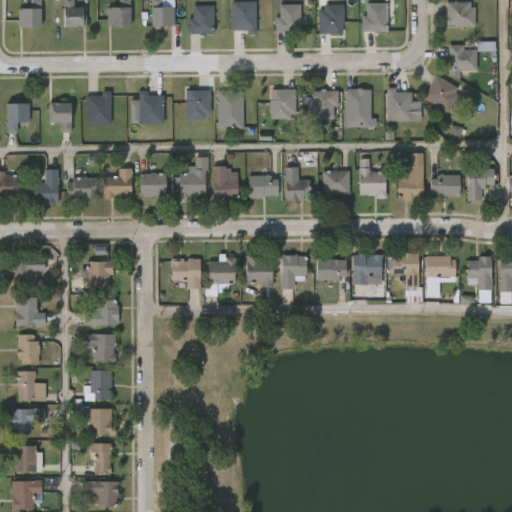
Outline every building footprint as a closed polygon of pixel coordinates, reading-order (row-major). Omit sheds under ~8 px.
[(18,27),(17,27),(17,8),(28,8),(28,0),(39,0),(39,27),(18,27)] [(72,0),(72,8),(85,8),(85,28),(61,27),(61,0),(72,0)] [(107,26),(106,26),(106,7),(118,7),(118,0),(128,0),(128,26),(107,26)] [(160,0),(160,7),(173,7),(172,27),(149,26),(149,0),(160,0)] [(254,1),(255,35),(247,35),(246,30),(230,30),(229,2),(254,1)] [(471,1),(471,7),(475,7),(475,27),(457,27),(457,25),(447,25),(447,2),(471,1)] [(362,32),(361,32),(361,16),(365,16),(365,3),(386,3),(386,32),(362,32)] [(275,33),(274,33),(274,17),(278,17),(278,4),(299,4),(300,32),(275,33)] [(342,33),(342,36),(317,34),(317,10),(322,10),(322,4),(342,4),(342,33)] [(203,34),(203,36),(199,36),(199,34),(187,34),(187,18),(191,18),(191,5),(212,5),(213,34),(203,34)] [(471,41),(471,46),(476,46),(476,50),(478,50),(477,71),(460,70),(460,79),(450,75),(449,62),(447,62),(449,45),(465,45),(465,41),(471,41)] [(494,42),(476,42),(476,51),(494,51),(494,42)] [(460,96),(450,114),(433,104),(434,102),(425,96),(437,75),(458,88),(455,93),(460,96)] [(362,88),(362,90),(369,90),(369,127),(344,127),(343,89),(362,88)] [(394,88),(394,93),(410,93),(410,121),(386,122),(385,88),(394,88)] [(288,119),(269,119),(270,89),(294,89),(294,113),(288,113),(288,119)] [(325,89),(325,90),(336,90),(336,106),(332,106),(332,120),(311,120),(311,91),(325,89)] [(147,90),(147,95),(163,95),(164,124),(139,124),(138,90),(147,90)] [(203,120),(184,119),(184,101),(185,101),(186,90),(209,90),(209,114),(203,114),(203,120)] [(233,90),(242,91),(242,129),(216,129),(216,90),(233,90)] [(110,124),(86,124),(86,96),(101,96),(101,91),(110,91),(110,124)] [(71,102),(71,132),(61,132),(61,122),(49,122),(49,102),(71,102)] [(10,132),(6,132),(6,103),(29,103),(29,122),(17,122),(18,132),(10,132)] [(458,139),(460,128),(450,126),(448,137),(458,139)] [(209,156),(208,171),(205,170),(204,196),(188,196),(187,201),(177,201),(178,173),(184,174),(185,165),(195,166),(195,155),(209,156)] [(367,159),(367,168),(368,168),(368,171),(384,172),(385,199),(373,199),(373,196),(358,196),(358,159),(367,159)] [(487,163),(487,169),(493,169),(493,185),(484,185),(484,189),(480,189),(480,201),(465,201),(466,168),(475,168),(475,163),(487,163)] [(225,165),(225,168),(230,168),(230,172),(238,172),(237,201),(213,200),(213,165),(225,165)] [(422,166),(421,200),(400,200),(400,195),(396,195),(396,179),(408,179),(408,165),(422,166)] [(298,167),(298,179),(311,179),(311,197),(304,197),(304,200),(285,201),(284,167),(298,167)] [(132,168),(132,198),(118,198),(118,196),(114,196),(114,198),(102,198),(102,177),(116,176),(116,175),(118,175),(118,168),(132,168)] [(41,203),(33,203),(33,183),(45,182),(45,169),(58,169),(58,203),(41,203)] [(350,171),(349,195),(332,194),(332,198),(322,198),(322,195),(317,195),(317,174),(322,174),(322,170),(350,171)] [(0,172),(4,172),(4,173),(9,173),(9,175),(20,175),(20,196),(0,196),(0,172)] [(156,172),(156,174),(166,174),(166,201),(158,201),(158,196),(141,197),(140,174),(156,172)] [(442,174),(458,175),(458,196),(428,196),(429,180),(435,180),(435,175),(442,174)] [(87,176),(96,177),(96,198),(66,198),(67,182),(73,182),(73,177),(87,176)] [(273,176),(273,179),(278,179),(278,194),(272,194),(271,198),(248,197),(248,176),(273,176)] [(411,252),(420,253),(419,287),(406,287),(406,274),(393,274),(393,257),(401,257),(401,252),(411,252)] [(366,254),(365,256),(382,254),(382,276),(367,276),(367,284),(353,284),(353,255),(366,254)] [(451,254),(451,259),(456,259),(456,277),(449,277),(449,279),(436,279),(436,277),(434,277),(434,273),(426,273),(426,256),(433,256),(433,255),(451,254)] [(297,255),(297,256),(305,256),(308,258),(305,281),(295,281),(295,289),(281,289),(282,255),(297,255)] [(248,256),(248,257),(259,257),(259,260),(271,260),(271,288),(260,288),(260,285),(245,285),(245,264),(244,264),(244,256),(248,256)] [(235,257),(235,284),(228,284),(228,292),(218,292),(218,284),(217,284),(217,296),(204,296),(205,275),(207,275),(207,261),(226,261),(226,257),(235,257)] [(489,257),(489,304),(477,304),(477,286),(466,285),(466,273),(464,273),(465,261),(477,261),(477,257),(489,257)] [(30,281),(9,281),(8,259),(42,258),(43,273),(30,273),(30,281)] [(194,258),(194,260),(200,259),(201,289),(172,290),(171,259),(183,258),(183,261),(187,261),(187,258),(194,258)] [(511,258),(511,280),(510,304),(498,304),(498,258),(511,258)] [(334,259),(347,260),(347,277),(339,277),(339,280),(317,280),(317,259),(334,259)] [(111,270),(111,275),(107,275),(107,288),(81,289),(80,278),(78,278),(78,271),(84,271),(83,267),(86,267),(85,262),(111,261),(111,270)] [(404,288),(404,297),(420,297),(420,288),(404,288)] [(35,298),(35,313),(43,313),(43,326),(13,326),(13,298),(35,298)] [(115,301),(115,307),(116,307),(116,325),(82,326),(81,312),(95,312),(95,300),(112,299),(115,301)] [(115,341),(115,347),(112,347),(113,364),(92,363),(93,347),(83,347),(84,334),(113,335),(113,341),(115,341)] [(38,345),(36,366),(15,365),(15,335),(32,336),(32,342),(35,342),(35,345),(38,345)] [(108,386),(108,400),(82,401),(82,392),(88,392),(89,370),(109,371),(108,386)] [(34,372),(33,382),(43,382),(43,400),(16,400),(14,372),(34,372)] [(30,427),(30,433),(12,432),(12,429),(8,429),(8,408),(42,408),(42,422),(30,422),(30,427)] [(110,409),(110,427),(114,427),(114,436),(86,435),(86,418),(82,418),(82,409),(110,409)] [(111,443),(112,445),(110,473),(94,473),(94,453),(91,453),(91,443),(111,443)] [(33,447),(34,448),(34,451),(40,452),(40,471),(11,471),(11,454),(7,454),(8,444),(33,445),(33,447)] [(39,493),(32,494),(33,509),(9,510),(9,497),(11,497),(11,493),(10,493),(10,480),(39,480),(39,493)] [(115,492),(115,505),(95,505),(95,494),(82,494),(82,480),(116,481),(116,492),(115,492)]
